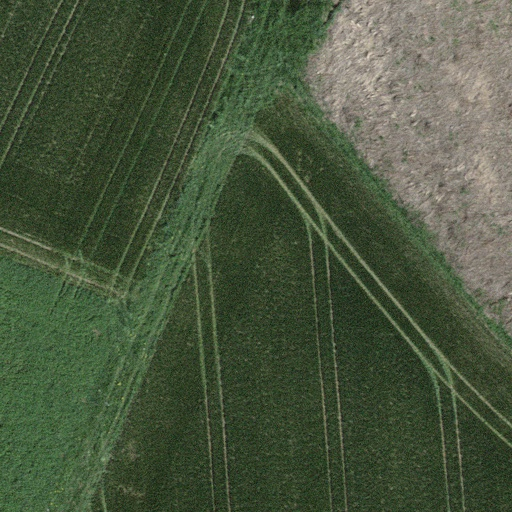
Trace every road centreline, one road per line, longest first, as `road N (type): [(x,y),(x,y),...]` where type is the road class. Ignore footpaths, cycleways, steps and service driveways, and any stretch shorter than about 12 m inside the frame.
road 1 (track): [(65,511),(161,260),(271,34)]
road 2 (track): [(511,333),(374,178),(271,34)]
